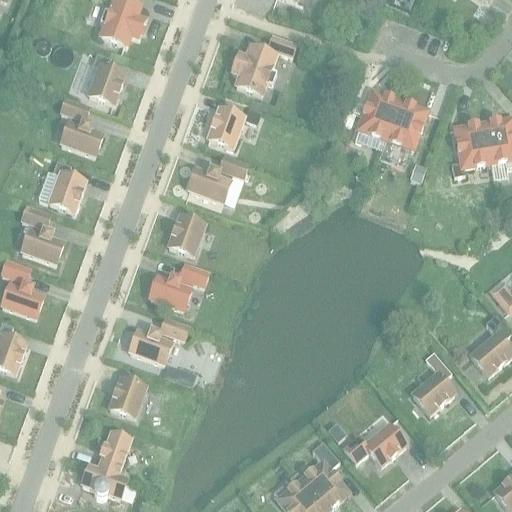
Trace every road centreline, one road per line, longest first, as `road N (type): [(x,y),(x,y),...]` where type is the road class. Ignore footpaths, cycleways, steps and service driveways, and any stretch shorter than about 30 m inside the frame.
road 1 (residential): [(18,511),(202,0)]
road 2 (unclassified): [(391,511),(511,411)]
road 3 (unclassified): [(385,50),(455,77),(490,70),(511,37)]
